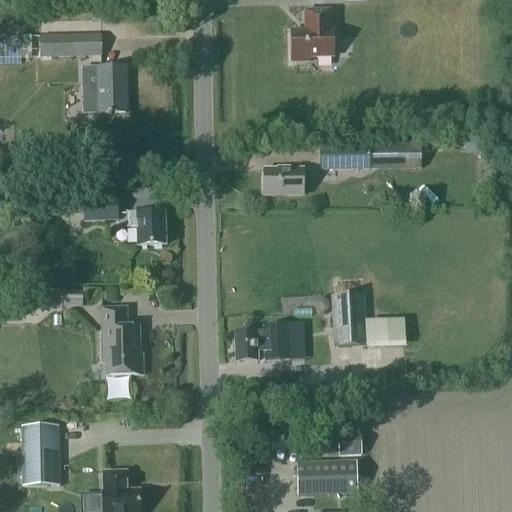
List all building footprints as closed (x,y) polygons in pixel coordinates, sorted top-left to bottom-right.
[(290,32),(290,62),(308,62),(308,58),(332,57),(331,31),(330,31),(329,11),(303,11),(303,31),(290,32)] [(100,36),(0,37),(0,60),(101,58),(100,36)] [(81,116),(96,115),(127,115),(126,68),(95,68),(95,81),(84,81),(85,92),(81,92),(81,116)] [(318,167),(366,166),(366,147),(318,148),(318,167)] [(301,196),(301,170),(262,170),(262,196),(301,196)] [(62,216),(82,215),(82,224),(117,223),(116,199),(82,201),(82,196),(62,197),(62,216)] [(125,230),(134,230),(135,249),(165,248),(164,213),(124,214),(125,230)] [(60,308),(81,308),(81,292),(60,292),(60,308)] [(366,348),(363,296),(329,298),(332,350),(366,348)] [(101,365),(103,365),(104,378),(141,377),(141,357),(137,357),(136,330),(125,330),(125,310),(99,311),(101,365)] [(289,361),(288,326),(262,327),(262,332),(233,333),(234,364),(257,363),(256,353),(262,353),(262,362),(289,361)] [(309,416),(301,417),(302,438),(310,438),(309,416)] [(59,489),(57,429),(20,430),(21,490),(59,489)] [(310,444),(311,460),(338,459),(338,443),(310,444)] [(296,466),(297,499),(356,497),(355,464),(296,466)] [(100,473),(100,511),(141,511),(140,492),(128,492),(127,473),(100,473)]
